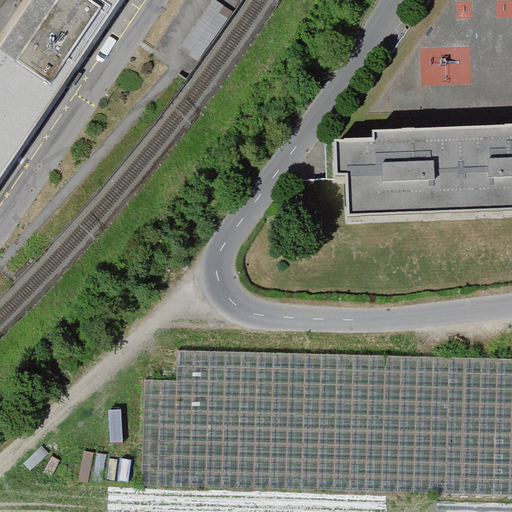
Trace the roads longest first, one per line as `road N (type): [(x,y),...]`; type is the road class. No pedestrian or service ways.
road 1 (residential): [(511,306),(400,318),(288,317),(243,309),(222,289),(222,247),(394,0)]
road 2 (track): [(0,456),(222,247)]
